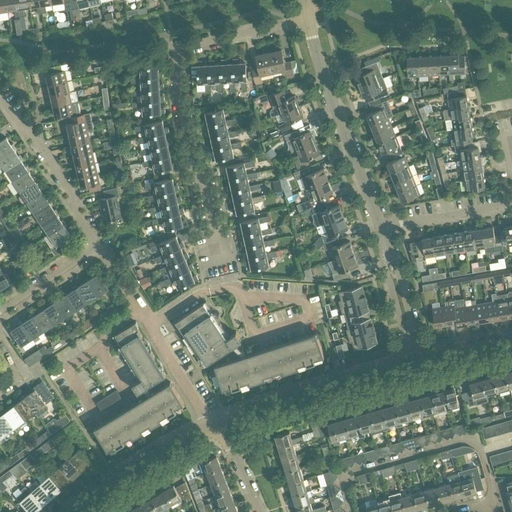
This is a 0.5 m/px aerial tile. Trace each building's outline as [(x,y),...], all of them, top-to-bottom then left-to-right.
[(15,10),(16,17),(20,16),(17,0),(6,0),(8,11),(15,10)] [(23,8),(27,8),(30,7),(29,0),(17,0),(20,16),(24,16),(23,8)] [(39,13),(43,13),(40,0),(29,0),(30,7),(37,6),(39,13)] [(46,5),(52,4),(53,4),(52,0),(40,0),(43,13),(47,12),(46,5)] [(72,9),(70,0),(52,0),(53,4),(64,2),(66,10),(72,9)] [(70,0),(72,9),(79,8),(91,6),(89,0),(70,0)] [(72,9),(66,10),(67,20),(74,19),(72,9)] [(106,21),(110,20),(113,19),(112,13),(104,15),(106,21)] [(282,50),(269,53),(273,72),(282,70),(283,79),(294,77),(293,73),(300,72),(297,60),(284,63),(282,50)] [(261,75),(273,72),(269,53),(256,55),(259,68),(252,70),(252,71),(254,80),(255,84),(262,83),(261,75)] [(450,80),(454,79),(453,74),(466,73),(465,56),(459,56),(458,54),(448,55),(449,74),(450,80)] [(449,74),(448,55),(438,56),(439,75),(449,74)] [(364,62),(365,66),(376,61),(380,60),(379,56),(364,62)] [(429,75),(428,56),(417,57),(419,76),(429,75)] [(439,75),(438,56),(428,56),(429,75),(439,75)] [(407,57),(408,76),(419,76),(417,57),(407,57)] [(235,59),(233,60),(234,81),(241,81),(241,91),(247,91),(245,63),(238,63),(238,60),(235,60),(235,59)] [(209,61),(210,83),(217,82),(218,92),(222,92),(222,82),(221,60),(220,60),(221,64),(214,64),(214,62),(211,62),(211,61),(209,61)] [(223,60),(221,60),(222,82),(229,82),(230,91),(235,91),(234,81),(233,60),(233,63),(226,64),(226,61),(223,61),(223,60)] [(211,92),(210,83),(209,61),(208,61),(208,65),(202,65),(202,63),(199,63),(199,62),(196,62),(196,64),(197,76),(197,83),(205,83),(205,93),(211,92)] [(383,78),(381,73),(376,61),(365,66),(367,72),(355,76),(359,87),(383,78)] [(67,81),(64,70),(62,70),(61,65),(46,68),(47,74),(46,74),(49,85),(67,81)] [(140,78),(159,77),(162,77),(162,74),(161,74),(161,72),(158,72),(158,65),(142,66),(130,67),(130,72),(140,72),(140,78)] [(141,90),(159,89),(163,89),(163,86),(161,86),(161,84),(159,84),(159,77),(140,78),(130,79),(131,84),(141,83),(141,90)] [(368,102),(370,107),(387,100),(391,99),(383,78),(359,87),(363,97),(376,93),(378,98),(368,102)] [(69,92),(67,81),(49,85),(51,96),(69,92)] [(141,102),(160,101),(163,101),(163,98),(162,98),(162,96),(159,96),(159,89),(141,90),(131,91),(131,96),(141,95),(141,102)] [(447,93),(449,108),(443,109),(444,110),(468,105),(466,95),(465,89),(463,89),(459,90),(451,92),(447,93)] [(272,117),(280,113),(299,106),(295,96),(282,100),(279,91),(267,95),(271,105),(272,105),(273,108),(271,109),(270,112),(272,117)] [(71,102),(69,92),(51,96),(53,106),(71,102)] [(71,102),(53,106),(56,117),(81,112),(78,100),(71,102)] [(367,114),(371,125),(388,118),(394,115),(387,100),(370,107),(372,112),(367,114)] [(142,115),(160,114),(164,113),(164,110),(163,110),(163,108),(160,108),(160,101),(141,102),(132,102),(133,108),(142,107),(142,115)] [(468,105),(444,110),(445,120),(470,115),(468,105)] [(299,106),(280,113),(284,123),(279,125),(281,131),(293,127),(290,121),(303,117),(299,106)] [(204,126),(208,125),(225,121),(224,114),(234,112),(233,107),(223,109),(222,109),(205,113),(207,119),(204,120),(205,123),(204,123),(204,126)] [(69,135),(88,130),(94,129),(91,112),(71,117),(72,123),(67,124),(69,135)] [(453,127),(453,129),(472,126),(470,115),(445,120),(447,128),(453,127)] [(228,132),(226,126),(236,123),(235,118),(225,121),(208,125),(209,131),(207,132),(207,135),(206,135),(207,137),(210,136),(228,132)] [(388,118),(371,125),(374,134),(392,127),(388,118)] [(145,130),(147,136),(165,133),(168,132),(168,130),(167,130),(166,127),(164,128),(162,121),(135,127),(136,132),(145,130)] [(422,126),(417,128),(420,134),(424,143),(428,141),(422,126)] [(469,142),(468,137),(473,136),(472,126),(453,129),(455,139),(451,139),(452,145),(469,142)] [(392,127),(374,134),(378,143),(396,136),(392,127)] [(71,146),(90,141),(88,130),(69,135),(71,146)] [(210,149),(213,148),(231,144),(229,137),(239,135),(238,130),(228,132),(210,136),(212,143),(209,143),(210,146),(209,146),(210,149)] [(285,135),(288,144),(287,151),(288,153),(296,150),(315,143),(310,131),(298,136),(296,131),(285,135)] [(165,133),(147,136),(137,139),(138,144),(148,142),(149,148),(167,144),(171,143),(170,141),(169,141),(169,139),(166,139),(165,133)] [(382,153),(389,150),(390,155),(401,150),(396,136),(378,143),(382,153)] [(0,141),(0,158),(14,149),(7,138),(0,141)] [(70,152),(73,152),(74,156),(93,152),(90,141),(71,146),(71,145),(69,146),(70,152)] [(231,144),(213,148),(214,155),(212,155),(213,158),(211,158),(212,161),(233,156),(232,149),(241,147),(240,142),(231,144)] [(454,145),(456,154),(460,154),(461,160),(480,156),(478,146),(470,147),(469,142),(452,145),(452,146),(454,145)] [(319,154),(315,143),(296,150),(299,155),(293,157),(298,169),(309,164),(307,159),(319,154)] [(152,160),(170,156),(173,155),(173,153),(172,153),(171,151),(169,151),(167,144),(149,148),(140,151),(141,155),(150,153),(152,160)] [(21,160),(14,149),(0,158),(0,160),(6,170),(21,160)] [(95,162),(93,152),(74,156),(76,167),(95,162)] [(170,156),(152,160),(142,162),(144,167),(153,165),(155,172),(172,168),(176,167),(175,164),(174,164),(174,162),(171,162),(170,156)] [(391,172),(408,165),(405,156),(387,163),(391,172)] [(463,170),(482,167),(480,156),(461,160),(463,170)] [(29,171),(21,160),(6,170),(13,181),(29,171)] [(225,179),(229,178),(247,175),(245,167),(255,165),(254,161),(244,163),(244,162),(226,166),(228,173),(225,174),(226,176),(225,177),(225,179)] [(97,173),(95,162),(76,167),(78,177),(97,173)] [(391,172),(394,182),(412,175),(408,165),(391,172)] [(432,178),(434,178),(434,177),(439,176),(436,165),(432,167),(433,171),(430,172),(432,178)] [(301,178),(306,189),(328,180),(323,168),(313,172),(310,166),(294,172),(297,180),(301,178)] [(465,180),(483,177),(482,167),(463,170),(465,180)] [(29,171),(13,181),(20,192),(36,182),(29,171)] [(227,188),(228,191),(249,186),(248,179),(258,177),(257,172),(247,175),(229,178),(230,185),(228,186),(228,188),(227,188)] [(78,177),(81,188),(89,186),(90,192),(101,189),(97,173),(78,177)] [(394,182),(398,191),(416,185),(412,175),(394,182)] [(461,191),(466,190),(485,187),(483,177),(465,180),(458,181),(461,191)] [(156,187),(157,194),(175,190),(178,190),(178,187),(177,187),(176,185),(174,185),(172,178),(155,182),(155,183),(145,185),(146,189),(156,187)] [(304,211),(312,208),(330,201),(328,194),(333,192),(328,180),(306,189),(310,199),(301,203),(304,211)] [(43,193),(36,182),(20,192),(28,203),(43,193)] [(249,186),(228,191),(232,190),(233,197),(230,197),(231,200),(230,200),(230,202),(252,198),(250,191),(260,189),(259,184),(249,186)] [(420,195),(416,185),(398,191),(402,202),(420,195)] [(436,188),(439,199),(445,197),(442,187),(436,188)] [(100,199),(105,221),(120,217),(116,197),(119,197),(117,188),(104,191),(106,198),(100,199)] [(175,190),(157,194),(148,196),(149,201),(158,199),(160,206),(178,202),(181,201),(180,199),(179,199),(179,196),(176,197),(175,190)] [(35,213),(50,203),(43,193),(28,203),(35,213)] [(236,213),(237,214),(246,212),(247,216),(255,214),(253,203),(263,201),(262,195),(252,198),(230,202),(231,203),(234,202),(236,209),(233,209),(234,211),(232,212),(233,214),(236,213)] [(316,225),(317,226),(344,216),(339,204),(332,207),(330,201),(312,208),(314,213),(312,214),(314,219),(314,220),(314,221),(314,222),(314,223),(315,225),(316,225)] [(150,208),(151,213),(161,211),(162,217),(180,213),(184,213),(183,211),(182,211),(182,208),(179,208),(178,202),(160,206),(150,208)] [(35,213),(42,224),(58,215),(50,203),(35,213)] [(180,213),(162,217),(153,219),(154,224),(163,222),(165,229),(170,228),(178,227),(183,226),(183,225),(186,224),(186,222),(185,222),(184,220),(182,220),(180,213)] [(64,225),(58,215),(42,224),(49,235),(64,225)] [(1,220),(8,230),(13,227),(6,216),(6,217),(1,219),(1,220)] [(240,235),(243,234),(261,230),(260,223),(269,220),(268,216),(259,218),(241,222),(243,229),(240,229),(240,232),(239,232),(240,235)] [(316,247),(319,246),(319,245),(337,239),(339,238),(337,233),(348,228),(344,216),(317,226),(319,233),(321,233),(322,236),(319,237),(315,243),(316,247)] [(64,225),(49,235),(57,246),(51,250),(55,256),(71,245),(67,239),(72,236),(64,225)] [(511,225),(505,227),(505,229),(499,230),(501,237),(502,244),(508,243),(508,245),(511,244),(511,225)] [(13,227),(8,230),(15,241),(22,237),(23,236),(16,226),(13,227)] [(501,237),(495,238),(493,226),(482,228),(487,252),(503,249),(502,244),(501,237)] [(243,243),(242,243),(243,246),(246,245),(264,241),(262,234),(272,232),(271,227),(261,230),(243,234),(245,240),(242,241),(243,243)] [(476,249),(485,247),(486,252),(487,252),(482,228),(473,230),(476,249)] [(473,230),(463,232),(466,250),(476,249),(473,230)] [(463,232),(452,233),(455,252),(466,250),(463,232)] [(445,254),(455,252),(452,233),(442,235),(445,254)] [(435,256),(445,254),(442,235),(432,237),(435,256)] [(7,236),(3,238),(9,248),(13,245),(7,236)] [(179,243),(176,236),(150,247),(152,252),(161,248),(164,254),(181,247),(184,246),(183,244),(182,244),(181,242),(179,243)] [(30,248),(22,237),(15,241),(22,252),(30,248)] [(432,237),(422,239),(422,241),(416,242),(417,248),(419,257),(425,256),(425,257),(435,256),(432,237)] [(249,257),(266,253),(265,246),(280,243),(279,238),(264,241),(246,245),(248,252),(245,253),(245,255),(245,258),(249,257)] [(331,248),(335,259),(354,253),(350,241),(339,244),(337,239),(319,245),(319,246),(320,247),(323,246),(325,250),(331,248)] [(16,258),(20,255),(13,245),(9,248),(12,253),(8,256),(11,261),(16,258)] [(168,265),(186,258),(189,257),(188,255),(187,255),(186,253),(183,254),(181,247),(164,254),(155,258),(157,263),(166,259),(168,265)] [(276,251),(266,253),(249,257),(250,263),(247,264),(248,267),(247,267),(247,269),(251,269),(252,269),(269,265),(268,258),(277,255),(276,251)] [(131,264),(137,262),(133,253),(127,255),(131,264)] [(354,253),(335,259),(328,262),(332,269),(334,274),(333,274),(335,280),(349,275),(347,269),(358,265),(354,253)] [(23,279),(32,273),(20,255),(16,258),(22,268),(16,271),(20,277),(21,275),(23,279)] [(160,269),(162,274),(171,270),(173,276),(190,269),(193,268),(192,266),(191,264),(188,264),(186,258),(168,265),(160,269)] [(0,289),(10,283),(0,268),(0,289)] [(190,269),(173,276),(159,282),(161,287),(175,281),(178,288),(195,281),(195,280),(198,279),(197,276),(196,277),(195,275),(193,276),(190,269)] [(88,281),(98,296),(109,289),(99,273),(88,281)] [(140,280),(143,289),(150,286),(146,277),(140,280)] [(87,303),(98,296),(88,281),(77,288),(87,303)] [(439,282),(422,285),(423,291),(434,290),(433,288),(440,287),(439,282)] [(340,307),(367,300),(366,295),(364,295),(362,285),(339,292),(341,300),(339,300),(340,307)] [(75,311),(87,303),(77,288),(65,296),(75,311)] [(492,301),(487,302),(490,319),(500,318),(496,295),(496,293),(491,294),(492,301)] [(507,293),(496,295),(500,318),(511,316),(507,293)] [(65,318),(75,311),(65,296),(55,302),(65,318)] [(347,321),(368,315),(367,312),(369,311),(367,305),(368,305),(367,300),(340,307),(342,314),(345,313),(347,321)] [(454,304),(453,300),(449,301),(449,305),(443,306),(446,323),(457,322),(455,307),(454,304)] [(476,304),(475,300),(471,301),(471,305),(465,306),(464,302),(468,323),(479,321),(476,304)] [(109,314),(121,307),(117,301),(106,308),(106,309),(109,314)] [(55,302),(44,310),(54,325),(65,318),(55,302)] [(205,360),(207,363),(242,340),(237,331),(228,338),(204,302),(178,320),(180,323),(181,327),(181,329),(186,336),(188,337),(191,339),(195,344),(195,348),(195,350),(200,357),(202,358),(205,360)] [(443,306),(439,306),(439,302),(431,303),(432,307),(435,325),(446,323),(443,306)] [(460,303),(461,306),(455,307),(457,322),(457,325),(468,323),(464,302),(460,303)] [(479,321),(490,319),(487,302),(476,304),(479,321)] [(95,316),(98,321),(109,314),(106,309),(95,316)] [(44,310),(33,317),(43,332),(54,325),(44,310)] [(348,335),(375,328),(373,323),(372,324),(371,317),(368,318),(368,315),(347,321),(349,328),(346,329),(348,335)] [(98,321),(95,316),(84,324),(87,328),(98,321)] [(33,317),(22,324),(32,339),(33,339),(35,342),(41,338),(39,335),(43,332),(33,317)] [(138,324),(136,321),(115,334),(142,378),(133,384),(138,392),(166,375),(164,371),(163,369),(163,365),(160,361),(157,359),(156,358),(151,350),(151,348),(150,344),(148,341),(145,338),(143,337),(138,329),(138,327),(138,324)] [(21,347),(32,339),(22,324),(11,331),(21,347)] [(84,324),(73,331),(76,335),(87,328),(84,324)] [(376,333),(375,328),(348,335),(350,342),(352,342),(355,350),(366,347),(366,348),(372,347),(371,345),(378,343),(375,334),(376,333)] [(65,342),(76,335),(73,331),(62,338),(65,342)] [(316,332),(215,366),(216,369),(212,371),(210,375),(217,388),(222,388),(223,390),(224,389),(224,388),(232,386),(233,389),(241,386),(241,384),(249,381),(250,384),(266,378),(265,376),(273,373),(273,375),(275,375),(274,372),(282,370),(283,373),(299,367),(298,365),(306,363),(307,365),(316,362),(315,359),(323,356),(323,357),(325,358),(316,332)] [(54,349),(65,342),(62,338),(61,336),(50,343),(52,345),(54,349)] [(346,357),(342,344),(336,345),(340,358),(346,357)] [(54,349),(52,345),(46,348),(45,346),(39,350),(44,357),(49,353),(54,349)] [(44,357),(39,350),(24,360),(29,367),(44,357)] [(494,377),(498,392),(510,388),(506,373),(494,377)] [(482,380),(486,395),(498,392),(494,377),(482,380)] [(488,401),(486,395),(482,380),(471,383),(473,391),(466,393),(470,406),(488,401)] [(34,389),(24,397),(35,413),(35,412),(39,417),(49,409),(49,407),(46,403),(50,400),(38,384),(33,388),(34,389)] [(172,384),(96,430),(108,450),(109,449),(109,448),(116,444),(118,447),(125,442),(124,440),(131,436),(133,438),(140,434),(140,433),(143,431),(142,429),(149,425),(150,427),(154,425),(162,421),(160,418),(168,414),(169,416),(177,411),(175,408),(182,404),(183,404),(184,404),(172,384)] [(450,389),(441,392),(445,408),(447,412),(452,411),(451,406),(459,404),(453,385),(449,386),(450,389)] [(445,408),(441,392),(440,388),(436,389),(437,393),(429,395),(434,411),(433,412),(434,416),(440,414),(439,410),(445,408)] [(425,396),(416,399),(421,415),(420,415),(422,420),(428,418),(426,413),(433,412),(434,411),(429,395),(428,392),(424,393),(425,396)] [(416,399),(415,395),(411,397),(412,400),(404,402),(409,419),(408,419),(409,423),(415,422),(414,417),(420,415),(421,415),(416,399)] [(35,413),(24,397),(13,405),(24,420),(25,420),(35,413)] [(400,403),(391,406),(396,422),(395,422),(397,427),(403,425),(402,421),(408,419),(409,419),(404,402),(403,399),(399,400),(400,403)] [(391,406),(390,403),(386,404),(387,407),(378,409),(383,426),(384,431),(390,429),(389,424),(395,422),(396,422),(391,406)] [(13,405),(2,413),(17,432),(22,428),(21,426),(26,422),(25,420),(24,420),(13,405)] [(376,428),(383,426),(378,409),(377,406),(374,407),(374,411),(366,413),(371,429),(372,434),(378,433),(376,428)] [(366,413),(365,410),(362,411),(362,414),(354,416),(358,433),(360,437),(366,436),(364,431),(371,429),(366,413)] [(2,413),(0,415),(0,431),(4,436),(7,440),(17,432),(2,413)] [(48,430),(51,435),(70,421),(65,414),(57,420),(59,422),(48,430)] [(352,435),(358,433),(354,416),(353,414),(349,415),(350,418),(341,420),(346,437),(347,441),(353,440),(352,435)] [(322,417),(316,419),(321,436),(324,435),(327,434),(322,417)] [(339,438),(346,437),(341,420),(340,417),(337,418),(337,421),(329,423),(335,445),(341,443),(339,438)] [(316,419),(311,420),(316,437),(321,436),(316,419)] [(67,426),(51,438),(54,443),(64,435),(70,431),(74,437),(79,433),(72,423),(67,426)] [(451,427),(452,431),(455,433),(461,436),(462,433),(465,435),(468,429),(465,428),(464,424),(451,427)] [(493,425),(496,436),(501,434),(498,424),(493,425)] [(488,427),(491,437),(496,436),(493,425),(488,427)] [(440,435),(443,436),(448,439),(450,437),(452,438),(455,433),(452,431),(451,427),(439,431),(440,435)] [(482,428),(485,439),(491,437),(488,427),(482,428)] [(41,442),(51,435),(48,430),(37,438),(41,442)] [(440,442),(443,436),(440,435),(439,431),(426,434),(427,438),(430,440),(436,443),(437,440),(440,442)] [(293,444),(304,441),(303,436),(292,439),(290,432),(276,436),(279,448),(293,444)] [(414,438),(415,442),(418,443),(423,446),(424,444),(427,445),(430,440),(427,438),(426,434),(414,438)] [(41,442),(37,438),(27,445),(31,450),(41,442)] [(51,438),(41,446),(44,450),(46,452),(47,450),(56,444),(54,443),(51,438)] [(401,441),(402,446),(405,447),(411,450),(412,448),(415,449),(418,443),(415,442),(414,438),(401,441)] [(402,453),(405,447),(402,446),(401,441),(388,445),(390,449),(392,451),(398,454),(399,451),(402,453)] [(293,444),(279,448),(283,460),(297,455),(293,444)] [(20,458),(31,450),(27,445),(17,453),(20,458)] [(378,453),(380,454),(385,457),(387,455),(389,456),(392,451),(390,449),(388,445),(376,448),(376,449),(378,453)] [(34,458),(44,450),(41,446),(30,454),(34,458)] [(331,458),(327,446),(322,448),(325,460),(331,458)] [(78,449),(68,458),(81,472),(91,463),(78,449)] [(376,449),(364,452),(365,457),(367,458),(373,461),(374,458),(377,460),(380,454),(378,453),(376,449)] [(451,449),(439,453),(441,456),(441,458),(453,455),(451,449)] [(365,457),(364,452),(352,456),(353,460),(355,461),(360,464),(362,462),(364,463),(367,458),(365,457)] [(506,452),(501,453),(503,463),(509,462),(506,452)] [(6,461),(10,466),(20,458),(17,453),(6,461)] [(30,454),(20,462),(22,465),(23,466),(34,458),(30,454)] [(496,454),(490,456),(493,466),(498,465),(496,454)] [(286,471),(300,467),(297,455),(283,460),(286,471)] [(202,461),(208,475),(221,469),(216,456),(202,461)] [(352,467),(355,461),(353,460),(352,456),(338,459),(339,463),(348,468),(349,465),(352,467)] [(71,480),(81,472),(68,458),(59,466),(71,480)] [(329,472),(335,470),(331,458),(325,460),(329,472)] [(0,465),(0,473),(10,466),(6,461),(0,465)] [(18,463),(9,469),(13,474),(14,473),(18,479),(25,473),(21,468),(24,466),(23,466),(22,465),(20,462),(18,463)] [(49,475),(61,489),(71,480),(59,466),(49,475)] [(393,466),(381,469),(382,473),(383,477),(396,473),(394,469),(393,466)] [(290,483),(304,479),(300,467),(286,471),(290,483)] [(190,468),(185,470),(189,482),(194,480),(190,468)] [(13,474),(9,469),(0,476),(0,488),(2,491),(8,486),(3,481),(13,474)] [(225,478),(221,469),(208,475),(211,483),(225,478)] [(335,470),(329,472),(323,473),(327,485),(333,483),(337,477),(335,476),(336,474),(335,470)] [(371,476),(370,472),(358,476),(360,483),(372,480),(371,476)] [(461,480),(459,473),(447,477),(449,484),(453,499),(465,495),(461,480)] [(51,498),(61,489),(49,475),(39,484),(51,498)] [(473,477),(461,480),(465,495),(477,492),(473,477)] [(229,490),(225,478),(211,483),(215,495),(229,490)] [(290,483),(293,495),(307,491),(312,490),(311,486),(309,485),(306,486),(304,479),(290,483)] [(192,491),(198,489),(194,480),(189,482),(192,491)] [(170,505),(181,498),(183,503),(192,497),(189,490),(186,481),(175,488),(174,486),(163,492),(170,505)] [(340,489),(333,483),(327,485),(330,497),(337,495),(340,489)] [(42,506),(51,498),(39,484),(29,492),(42,506)] [(442,502),(453,499),(449,484),(437,487),(442,502)] [(430,505),(442,502),(437,487),(426,490),(430,505)] [(192,491),(197,503),(202,501),(198,489),(192,491)] [(233,501),(229,490),(215,495),(220,507),(233,501)] [(418,509),(430,505),(426,490),(414,494),(418,509)] [(307,491),(293,495),(296,507),(311,503),(315,501),(314,498),(312,497),(309,498),(307,491)] [(34,511),(42,506),(29,492),(19,501),(28,511),(34,511)] [(151,499),(159,511),(170,505),(163,492),(151,499)] [(389,495),(390,500),(393,511),(406,511),(402,497),(401,492),(389,495)] [(406,511),(418,509),(414,494),(402,497),(406,511)] [(330,497),(334,509),(340,507),(344,501),(337,495),(330,497)] [(159,511),(151,499),(140,505),(144,511),(159,511)] [(393,511),(390,500),(379,504),(381,511),(393,511)] [(204,505),(202,501),(197,503),(200,511),(206,511),(207,511),(213,509),(210,502),(204,505)] [(237,511),(233,501),(220,507),(221,511),(237,511)] [(321,511),(326,511),(325,505),(313,509),(311,503),(296,507),(297,511),(321,511)]
